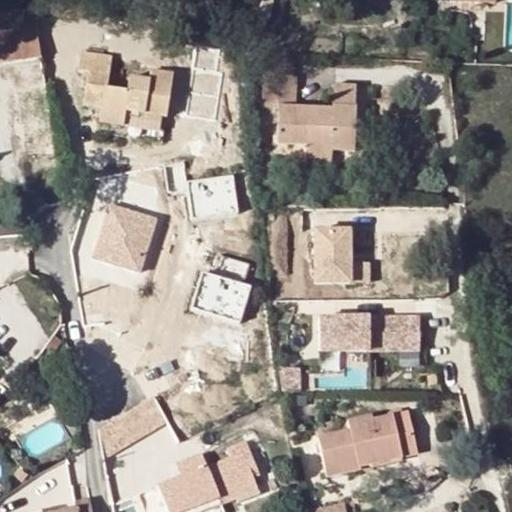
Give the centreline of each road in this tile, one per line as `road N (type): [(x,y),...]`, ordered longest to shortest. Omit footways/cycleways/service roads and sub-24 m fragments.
road 1 (residential): [(502,511),(457,306),(456,237),(433,103),(402,74)]
road 2 (unknown): [(115,511),(99,385),(51,212)]
